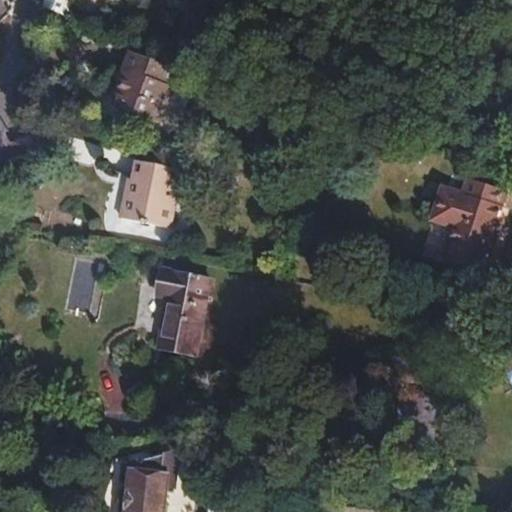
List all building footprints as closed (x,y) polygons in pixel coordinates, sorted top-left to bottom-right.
[(42,0),(39,9),(66,18),(67,15),(63,14),(69,0),(42,0)] [(165,86),(169,67),(123,54),(117,74),(120,75),(110,110),(160,125),(169,87),(165,86)] [(188,72),(169,67),(165,86),(169,87),(160,125),(172,128),(188,72)] [(110,221),(159,231),(170,174),(126,165),(123,182),(121,192),(115,191),(110,221)] [(497,223),(501,224),(511,192),(467,178),(462,193),(444,187),(432,221),(459,230),(448,261),(485,273),(490,256),(495,257),(501,237),(494,234),(497,223)] [(505,225),(501,224),(497,223),(494,234),(501,237),(505,225)] [(209,279),(162,269),(157,292),(170,296),(159,347),(194,354),(209,279)] [(511,355),(502,360),(511,381),(511,355)] [(434,397),(400,394),(395,439),(429,442),(434,397)] [(283,417),(251,431),(264,462),(296,448),(283,417)] [(73,444),(51,442),(51,451),(73,452),(73,444)] [(122,469),(121,478),(128,479),(127,486),(126,492),(118,498),(116,510),(118,511),(161,511),(165,482),(173,479),(175,457),(122,469)]
